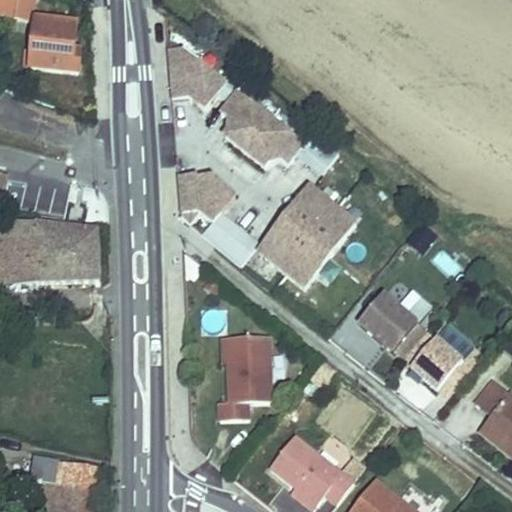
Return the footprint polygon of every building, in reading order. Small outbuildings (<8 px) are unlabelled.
[(0,0),(0,16),(16,20),(20,0),(0,0)] [(74,53),(77,26),(37,23),(32,70),(78,74),(80,54),(74,53)] [(192,51),(169,52),(171,107),(221,105),(219,69),(192,70),(192,51)] [(288,169),(308,147),(240,89),(219,114),(232,125),(222,137),(266,174),(278,161),(288,169)] [(324,142),(303,164),(319,180),(340,158),(324,142)] [(0,196),(5,198),(10,176),(0,174),(0,196)] [(327,264),(350,234),(367,213),(338,191),(327,206),(309,193),(282,227),(283,227),(288,232),(264,263),(304,294),(327,264)] [(0,284),(15,284),(19,225),(0,222),(0,284)] [(101,283),(98,232),(19,225),(15,284),(101,283)] [(264,263),(288,232),(283,227),(282,227),(258,258),(259,259),(264,263)] [(421,227),(409,247),(427,257),(438,236),(421,227)] [(431,266),(455,280),(463,266),(439,252),(431,266)] [(196,282),(203,270),(184,255),(185,282),(196,282)] [(511,297),(493,283),(482,297),(501,312),(502,311),(511,319),(511,297)] [(417,349),(427,337),(374,291),(349,320),(393,357),(407,341),(417,349)] [(444,341),(461,356),(471,346),(453,330),(444,341)] [(427,337),(417,349),(426,357),(412,373),(438,396),(463,367),(427,337)] [(403,366),(417,349),(407,341),(393,357),(403,366)] [(272,406),(269,342),(236,344),(237,365),(237,367),(228,367),(229,407),(220,407),(220,425),(250,424),(249,407),(272,406)] [(237,365),(236,344),(235,344),(223,344),(223,367),(224,367),(228,367),(237,367),(237,365)] [(426,357),(417,349),(403,366),(412,373),(426,357)] [(511,400),(492,385),(474,408),(492,422),(482,433),(511,456),(511,457),(509,460),(511,462),(511,400)] [(511,457),(511,456),(482,433),(479,437),(509,460),(511,457)] [(355,487),(295,441),(271,473),(296,493),(318,510),(324,502),(336,511),(355,487)] [(95,495),(98,471),(18,459),(12,479),(37,485),(45,487),(95,495)] [(92,511),(95,495),(45,487),(41,511),(92,511)] [(407,511),(399,505),(375,487),(355,511),(407,511)] [(316,511),(318,510),(296,493),(291,499),(295,502),(308,511),(316,511)]
